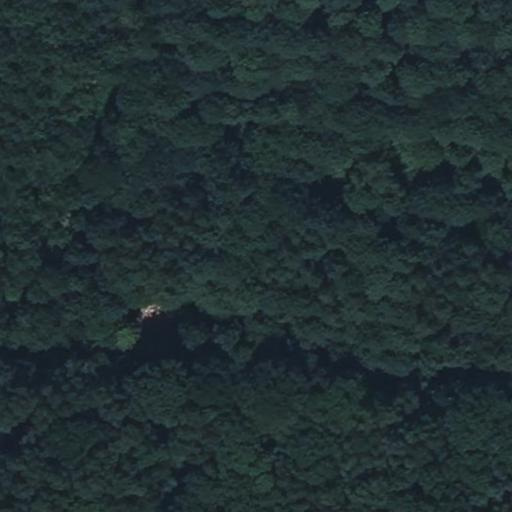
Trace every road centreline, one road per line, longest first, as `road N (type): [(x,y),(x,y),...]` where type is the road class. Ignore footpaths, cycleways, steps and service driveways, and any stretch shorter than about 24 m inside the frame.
road 1 (track): [(511,393),(0,341)]
road 2 (track): [(54,347),(90,0)]
